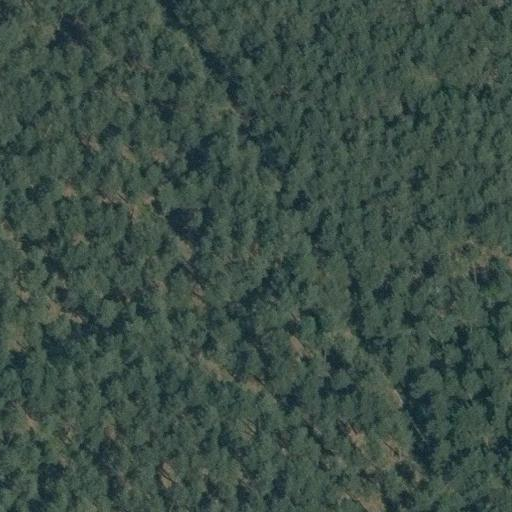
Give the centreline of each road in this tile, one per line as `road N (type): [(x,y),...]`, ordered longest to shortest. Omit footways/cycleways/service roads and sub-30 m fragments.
road 1 (track): [(462,511),(146,0)]
road 2 (track): [(0,375),(334,304)]
